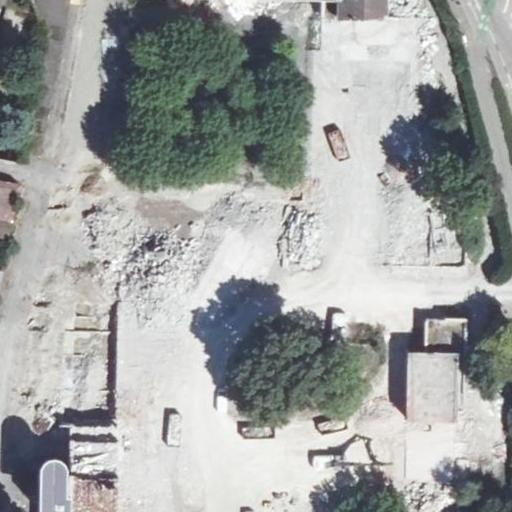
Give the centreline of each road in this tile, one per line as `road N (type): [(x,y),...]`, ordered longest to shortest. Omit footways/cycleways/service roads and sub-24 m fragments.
road 1 (unknown): [(123,0),(115,129),(166,180),(263,179),(285,152),(286,86),(282,55),(267,38),(192,27),(159,11)]
road 2 (unknown): [(39,177),(0,392)]
